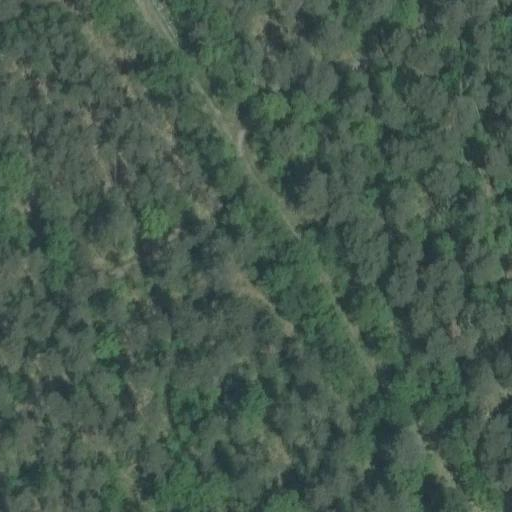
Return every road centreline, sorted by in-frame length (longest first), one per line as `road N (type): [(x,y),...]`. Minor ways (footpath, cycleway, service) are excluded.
road 1 (track): [(452,511),(249,189)]
road 2 (track): [(0,312),(249,189)]
road 3 (track): [(212,120),(458,0)]
road 4 (track): [(212,120),(138,0)]
